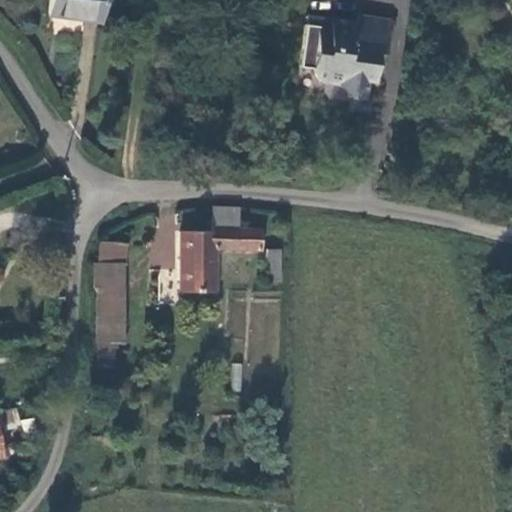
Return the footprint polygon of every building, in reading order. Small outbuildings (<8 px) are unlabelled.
[(92,24),(95,0),(42,0),(40,16),(92,24)] [(353,21),(327,17),(326,26),(301,23),(296,64),(310,66),(316,80),(339,84),(346,96),(359,98),(362,79),(369,80),(373,54),(380,54),(386,18),(355,12),(353,21)] [(326,26),(327,17),(303,14),(301,23),(326,26)] [(254,249),(255,227),(235,226),(235,206),(208,205),(208,227),(174,226),(171,286),(205,288),(207,246),(254,249)] [(263,250),(263,283),(277,282),(277,250),(263,250)] [(95,265),(91,339),(118,340),(121,266),(95,265)]
